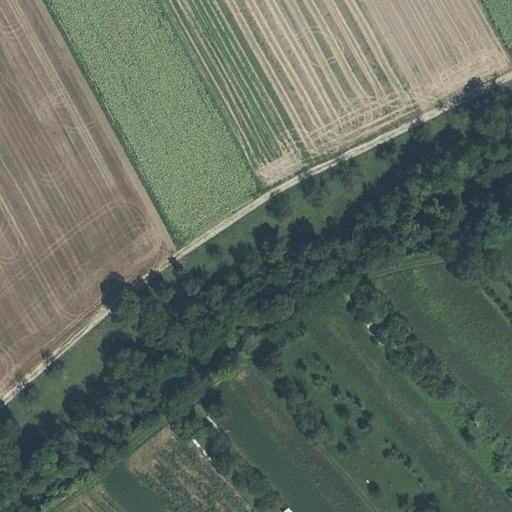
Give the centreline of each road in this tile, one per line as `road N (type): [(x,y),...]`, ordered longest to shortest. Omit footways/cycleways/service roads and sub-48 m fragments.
road 1 (track): [(0,406),(145,275),(289,179),(392,137),(511,72)]
road 2 (track): [(511,224),(484,242),(386,267),(347,287),(161,420),(52,511)]
